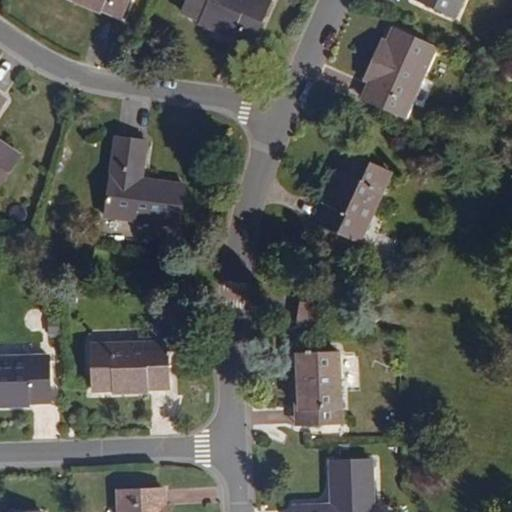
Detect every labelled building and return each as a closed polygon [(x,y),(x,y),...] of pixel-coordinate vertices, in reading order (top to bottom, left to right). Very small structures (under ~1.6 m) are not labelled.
[(128,0),(78,0),(120,18),(128,0)] [(270,0),(268,0),(188,0),(183,12),(251,41),(270,0)] [(462,0),(418,0),(419,0),(455,16),(462,0)] [(435,50),(394,32),(388,46),(371,85),(364,101),(406,119),(435,50)] [(388,46),(382,44),(365,82),(371,85),(388,46)] [(0,106),(5,100),(0,97),(0,185),(19,157),(0,143),(0,106)] [(145,143),(115,140),(106,217),(179,226),(184,186),(141,181),(145,143)] [(393,175),(351,157),(321,226),(363,243),(393,175)] [(171,389),(169,344),(93,346),(95,392),(171,389)] [(341,423),(339,352),(299,354),(302,424),(341,423)] [(0,403),(55,402),(53,357),(0,358),(0,403)] [(372,511),(371,461),(330,462),(331,506),(295,508),(294,511),(372,511)] [(164,511),(165,509),(164,491),(119,493),(120,511),(164,511)]
